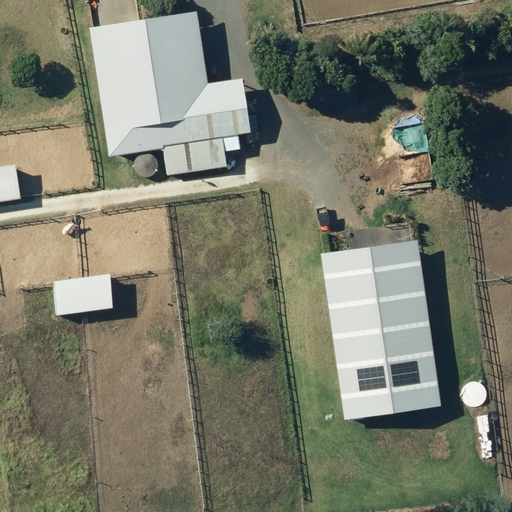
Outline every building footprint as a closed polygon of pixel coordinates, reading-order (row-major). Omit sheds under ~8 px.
[(153,0),(155,12),(183,8),(181,0),(153,0)] [(227,167),(221,135),(249,130),(241,79),(211,84),(203,48),(198,12),(87,26),(103,153),(162,145),(168,178),(227,167)] [(17,166),(0,168),(0,205),(22,203),(17,166)] [(381,197),(386,217),(402,213),(397,193),(381,197)] [(303,246),(308,281),(421,264),(415,228),(303,246)] [(115,305),(112,274),(53,279),(56,310),(115,305)]
